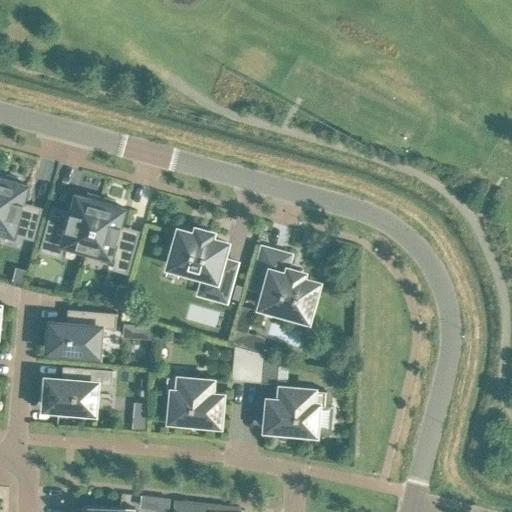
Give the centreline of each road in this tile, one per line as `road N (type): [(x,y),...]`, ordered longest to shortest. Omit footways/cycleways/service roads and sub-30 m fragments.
road 1 (residential): [(418,496),(446,375),(450,319),(436,275),(410,243),(369,217),(0,115)]
road 2 (residential): [(13,457),(30,289)]
